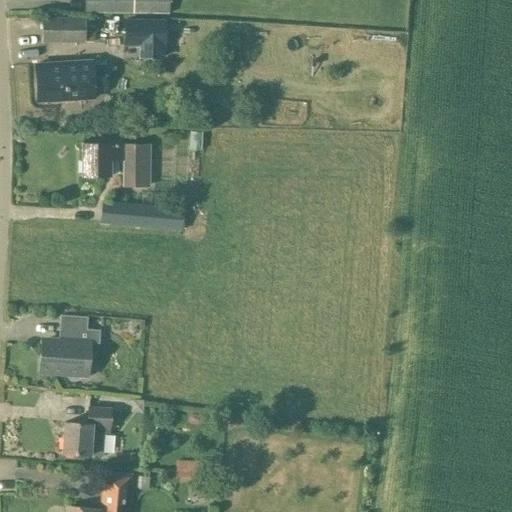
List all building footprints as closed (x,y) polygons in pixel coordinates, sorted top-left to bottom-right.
[(169,0),(84,0),(84,13),(170,14),(169,0)] [(94,20),(84,20),(84,18),(40,18),(41,43),(85,44),(85,41),(95,41),(94,20)] [(125,21),(125,48),(139,48),(139,61),(163,61),(163,22),(125,21)] [(92,99),(90,61),(35,64),(37,102),(92,99)] [(150,144),(122,144),(122,187),(149,188),(150,144)] [(110,176),(110,159),(122,160),(122,145),(82,145),(82,176),(110,176)] [(184,208),(102,202),(99,225),(183,231),(184,208)] [(86,377),(88,345),(88,344),(99,344),(99,331),(86,329),(87,317),(60,316),(58,343),(42,342),(40,371),(57,372),(57,375),(66,376),(69,381),(77,381),(82,377),(86,377)] [(88,408),(87,424),(63,422),(61,454),(89,456),(103,457),(105,435),(109,435),(109,427),(116,428),(117,415),(110,415),(110,409),(88,408)] [(104,471),(101,502),(101,511),(67,508),(66,511),(128,511),(131,473),(104,471)]
